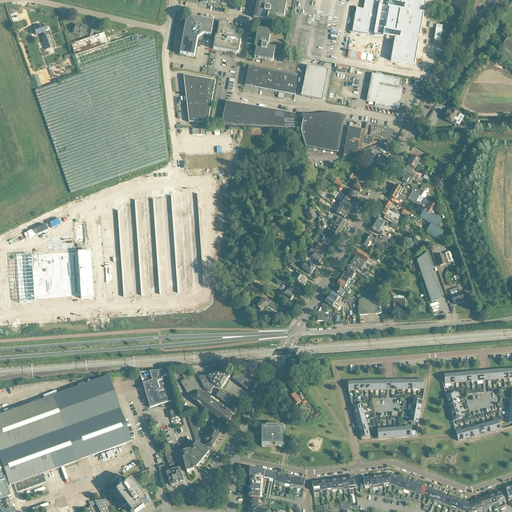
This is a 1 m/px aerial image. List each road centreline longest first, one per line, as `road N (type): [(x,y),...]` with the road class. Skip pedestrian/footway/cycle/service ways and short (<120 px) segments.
road 1 (residential): [(360,466),(337,364),(511,350)]
road 2 (unclassified): [(416,123),(234,96),(247,20)]
road 3 (unclassified): [(299,325),(416,123)]
road 4 (unclassified): [(299,325),(312,333),(511,318)]
road 5 (residential): [(511,475),(469,490),(392,463),(360,466)]
road 6 (unclassified): [(36,0),(168,31)]
road 7 (unclassified): [(416,123),(483,9)]
road 8 (residential): [(360,466),(309,472),(235,457)]
